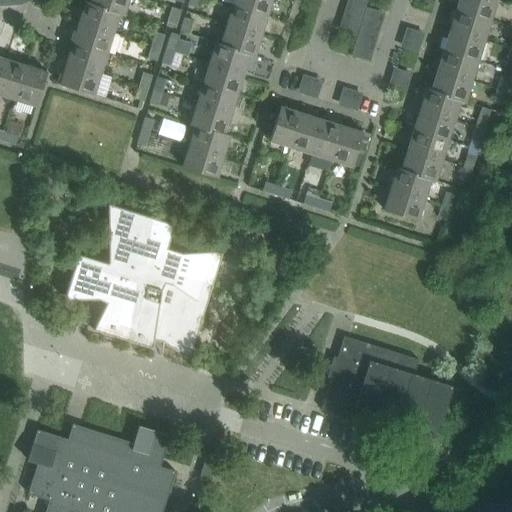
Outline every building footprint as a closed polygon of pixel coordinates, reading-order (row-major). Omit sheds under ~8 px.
[(123,16),(128,0),(90,0),(90,3),(90,4),(119,13),(119,14),(123,16)] [(267,15),(271,0),(234,0),(233,4),(267,15)] [(346,0),(337,31),(357,37),(368,0),(346,0)] [(496,0),(494,0),(459,0),(456,11),(489,21),(496,0)] [(113,33),(119,14),(119,13),(90,4),(90,3),(85,2),(79,23),(113,33)] [(260,35),(267,15),(233,4),(226,24),(260,35)] [(367,7),(352,56),(372,62),(387,13),(367,7)] [(176,23),(180,10),(171,8),(167,21),(176,23)] [(483,42),(489,21),(456,11),(449,31),(483,42)] [(189,34),(193,21),(184,18),(180,31),(189,34)] [(106,53),(113,33),(79,23),(72,43),(106,53)] [(254,57),(260,35),(226,24),(220,44),(249,54),(249,55),(254,57)] [(401,47),(418,52),(423,34),(406,29),(401,47)] [(477,62),(483,42),(449,31),(443,52),(477,62)] [(160,48),(164,35),(155,32),(151,46),(160,48)] [(175,53),(179,40),(170,37),(166,50),(175,53)] [(243,74),(249,55),(249,54),(220,44),(216,42),(209,63),(243,74)] [(100,74),(106,53),(72,43),(66,63),(100,74)] [(156,61),(160,48),(151,46),(147,59),(156,61)] [(171,66),(175,53),(166,50),(162,63),(171,66)] [(470,83),(477,62),(443,52),(436,73),(470,83)] [(0,95),(15,100),(25,66),(5,59),(0,76),(0,95)] [(93,95),(100,74),(66,63),(59,84),(93,95)] [(237,94),(243,74),(209,63),(203,84),(237,94)] [(36,106),(47,72),(25,66),(15,100),(36,106)] [(389,87),(406,92),(411,74),(394,69),(389,87)] [(147,89),(152,75),(143,73),(139,86),(147,89)] [(464,103),(470,83),(436,73),(434,81),(431,91),(460,100),(459,101),(464,103)] [(317,98),(323,81),(305,75),(299,92),(317,98)] [(162,93),(166,80),(157,77),(153,90),(162,93)] [(506,92),(510,80),(501,77),(497,89),(506,92)] [(453,121),(459,101),(460,100),(431,91),(434,81),(431,90),(426,89),(420,110),(453,121)] [(230,115),(237,94),(203,84),(197,104),(230,115)] [(143,102),(147,89),(139,86),(134,99),(143,102)] [(356,111),(362,94),(344,88),(338,105),(356,111)] [(502,105),(506,92),(497,89),(493,102),(502,105)] [(158,106),(162,93),(153,90),(149,103),(158,106)] [(224,135),(224,134),(230,115),(197,104),(190,125),(195,126),(195,125),(224,135)] [(290,147),(301,113),(280,107),(269,141),(290,147)] [(447,140),(453,121),(420,110),(413,130),(447,140)] [(311,154),(321,120),(301,113),(290,147),(311,154)] [(484,130),(488,117),(480,114),(476,127),(484,130)] [(149,133),(154,120),(145,118),(141,131),(149,133)] [(331,160),(341,126),(321,120),(311,154),(331,160)] [(223,156),(229,135),(224,134),(224,135),(195,125),(195,126),(189,146),(223,156)] [(352,167),(362,133),(341,126),(331,160),(352,167)] [(480,143),(484,130),(476,127),(471,140),(480,143)] [(441,160),(447,140),(413,130),(407,149),(441,160)] [(145,146),(149,133),(141,131),(137,144),(145,146)] [(15,146),(17,137),(4,133),(2,142),(15,146)] [(216,177),(223,156),(189,146),(182,167),(216,177)] [(434,182),(441,160),(407,149),(401,169),(401,170),(430,179),(429,181),(434,182)] [(472,170),(476,157),(467,154),(463,167),(472,170)] [(468,183),(472,170),(463,167),(459,181),(468,183)] [(424,200),(429,181),(430,179),(401,170),(401,169),(396,168),(390,189),(424,200)] [(275,196),(278,187),(265,183),(262,192),(275,196)] [(288,200),(291,191),(278,187),(275,196),(288,200)] [(417,221),(424,200),(390,189),(383,210),(417,221)] [(450,208),(454,195),(445,192),(441,205),(450,208)] [(316,208),(318,199),(305,195),(303,204),(316,208)] [(329,212),(331,204),(318,199),(316,208),(329,212)] [(104,299),(107,302),(93,329),(157,350),(160,327),(164,327),(168,328),(166,345),(189,361),(222,253),(182,253),(167,248),(174,225),(109,204),(110,264),(78,254),(64,299),(100,298),(104,299)] [(446,221),(450,208),(441,205),(437,218),(446,221)] [(284,252),(287,242),(277,238),(274,248),(284,252)] [(452,386),(415,374),(419,360),(383,349),(344,337),(335,368),(321,410),(367,424),(371,414),(437,434),(452,386)] [(160,511),(173,472),(174,473),(175,471),(158,466),(167,437),(169,437),(169,436),(139,426),(133,444),(73,426),(74,425),(72,424),(67,441),(38,432),(38,430),(37,430),(28,460),(37,463),(27,493),(21,511),(160,511)] [(211,479),(220,453),(208,449),(200,476),(211,479)]
